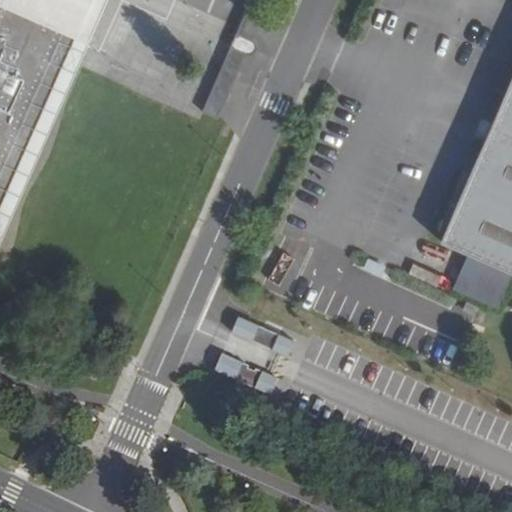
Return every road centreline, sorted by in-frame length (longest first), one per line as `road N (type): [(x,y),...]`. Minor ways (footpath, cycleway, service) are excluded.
road 1 (unclassified): [(321,0),(99,511)]
road 2 (unknown): [(229,11),(390,90),(329,233)]
road 3 (unknown): [(415,260),(511,27)]
